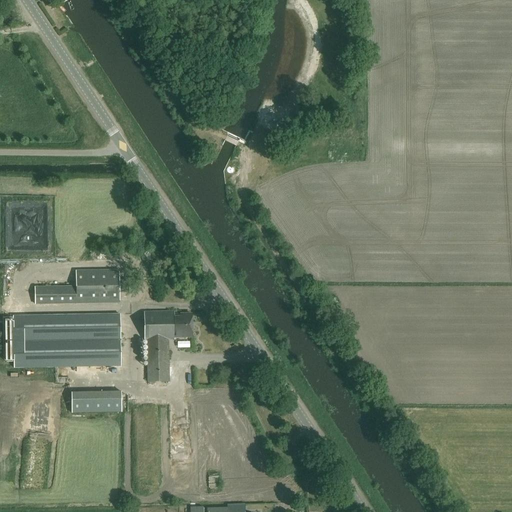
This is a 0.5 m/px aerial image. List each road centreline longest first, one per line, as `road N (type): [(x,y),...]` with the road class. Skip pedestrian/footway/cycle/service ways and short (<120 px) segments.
road 1 (track): [(441,511),(255,223),(236,178),(244,146),(224,137)]
road 2 (tertiary): [(359,511),(124,150)]
road 3 (tertiary): [(124,150),(26,0)]
road 4 (unclassified): [(124,150),(0,149)]
